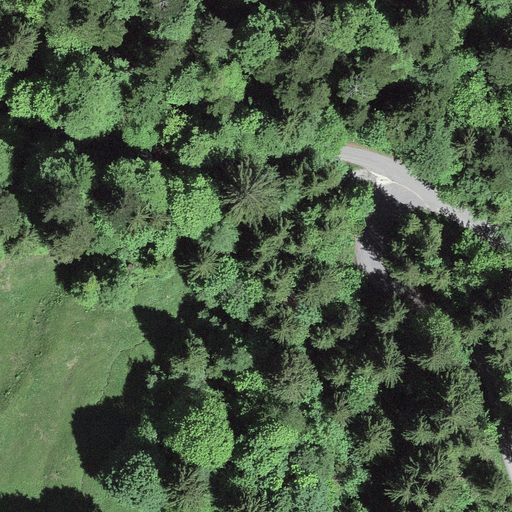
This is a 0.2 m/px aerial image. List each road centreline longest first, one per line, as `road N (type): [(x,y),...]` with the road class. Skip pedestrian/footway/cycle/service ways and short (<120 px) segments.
road 1 (unclassified): [(511,246),(368,155),(345,150),(183,165),(79,127),(0,114)]
road 2 (track): [(511,463),(474,343),(371,269),(365,235),(374,200),(398,172)]
